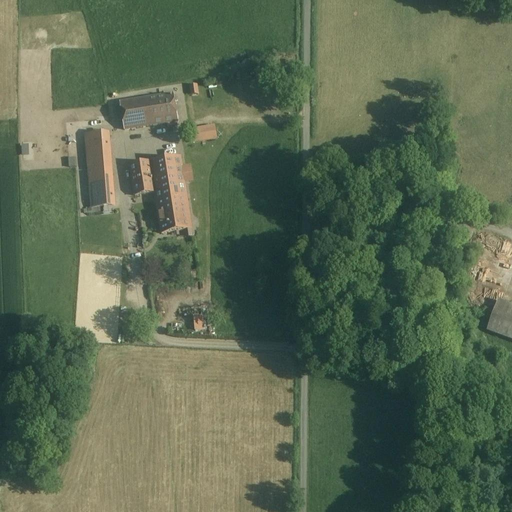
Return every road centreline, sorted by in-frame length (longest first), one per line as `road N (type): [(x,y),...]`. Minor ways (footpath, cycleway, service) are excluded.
road 1 (unclassified): [(302,0),(300,511)]
road 2 (unknown): [(301,226),(431,237),(511,263)]
road 3 (unknown): [(120,165),(301,152)]
